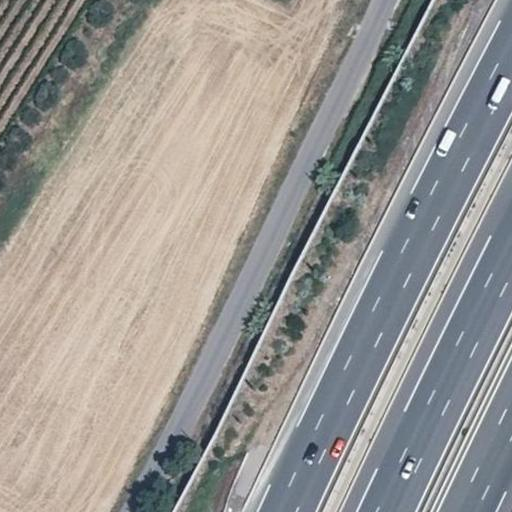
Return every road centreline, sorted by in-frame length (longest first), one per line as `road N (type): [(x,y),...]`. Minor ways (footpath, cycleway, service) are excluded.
road 1 (unclassified): [(377,0),(131,511)]
road 2 (motorway): [(511,56),(287,511)]
road 3 (motorway): [(511,253),(386,511)]
